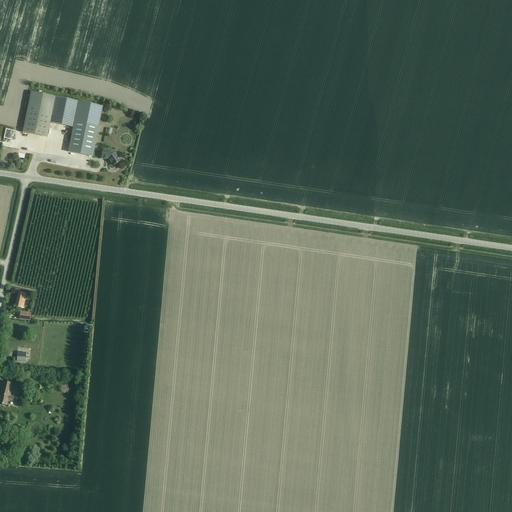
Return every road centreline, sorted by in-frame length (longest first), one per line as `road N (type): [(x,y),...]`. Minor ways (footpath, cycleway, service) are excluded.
road 1 (tertiary): [(511,248),(27,177)]
road 2 (unclassified): [(0,297),(27,177)]
